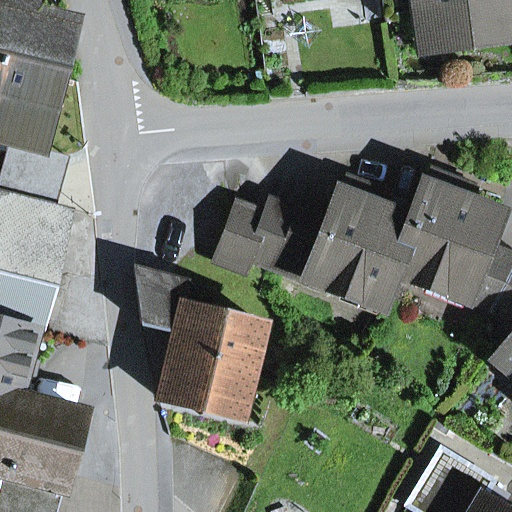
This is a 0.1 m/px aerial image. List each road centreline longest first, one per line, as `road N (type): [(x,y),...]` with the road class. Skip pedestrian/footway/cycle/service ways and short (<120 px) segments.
road 1 (residential): [(117,127),(511,95)]
road 2 (residential): [(117,127),(147,511)]
road 3 (residential): [(98,0),(117,127)]
